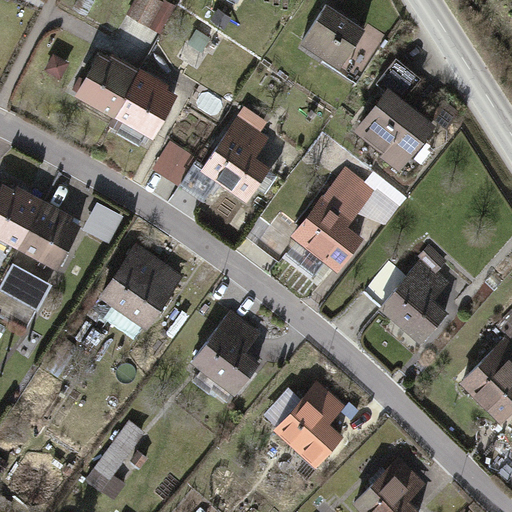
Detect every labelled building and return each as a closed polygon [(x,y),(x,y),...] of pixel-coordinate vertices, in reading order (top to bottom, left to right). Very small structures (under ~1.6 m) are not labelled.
[(168,34),(179,6),(165,0),(139,0),(131,18),(168,34)] [(367,26),(328,2),(301,44),(342,67),(367,26)] [(178,91),(102,49),(76,93),(154,136),(178,91)] [(437,125),(391,87),(356,130),(402,168),(437,125)] [(272,138),(238,115),(201,168),(248,201),(272,168),(258,158),(272,138)] [(173,142),(157,171),(185,186),(201,157),(173,142)] [(85,222),(7,179),(0,191),(0,235),(60,268),(85,222)] [(363,206),(333,184),(293,236),(338,272),(366,235),(352,224),(363,206)] [(115,244),(128,217),(101,205),(89,232),(115,244)] [(185,273),(138,243),(102,299),(149,330),(185,273)] [(317,282),(328,271),(305,249),(294,260),(317,282)] [(423,257),(379,306),(424,345),(451,314),(435,300),(452,282),(423,257)] [(3,294),(44,315),(59,287),(18,266),(3,294)] [(263,333),(232,311),(195,360),(236,394),(261,363),(249,352),(263,333)] [(511,417),(511,340),(508,336),(464,383),(507,423),(511,417)] [(345,405),(320,383),(277,430),(319,468),(346,439),(330,425),(345,405)] [(117,500),(128,486),(118,478),(151,434),(134,421),(90,480),(117,500)] [(427,483),(402,458),(355,504),(363,511),(421,511),(411,500),(427,483)]
